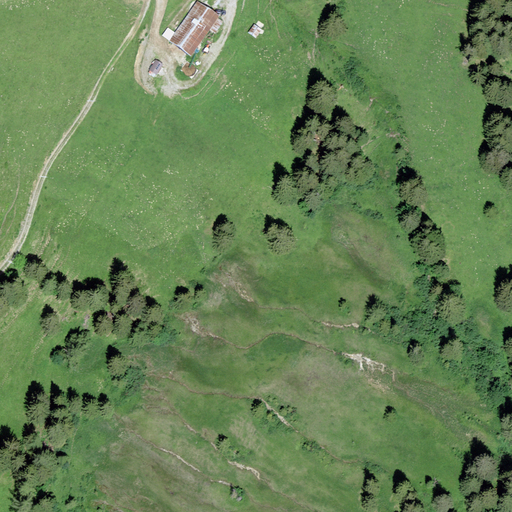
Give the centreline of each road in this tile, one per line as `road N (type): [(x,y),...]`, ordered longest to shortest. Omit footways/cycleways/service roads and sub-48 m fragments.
road 1 (track): [(145,0),(40,175),(0,264)]
road 2 (track): [(226,0),(222,43),(195,84),(164,80),(174,61)]
